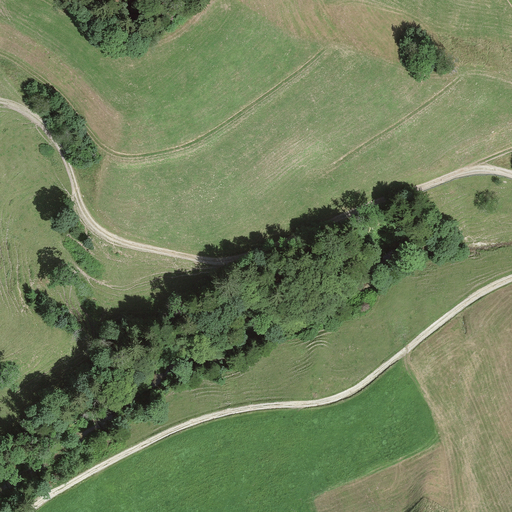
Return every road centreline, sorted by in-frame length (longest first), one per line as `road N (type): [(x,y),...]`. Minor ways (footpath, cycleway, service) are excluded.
road 1 (track): [(0,101),(47,127),(62,147),(82,210),(108,238),(197,260),(258,257),(456,175),(511,175)]
road 2 (track): [(27,511),(181,426),(346,394),(472,298),(511,278)]
road 3 (track): [(50,0),(131,45),(175,34),(208,0)]
